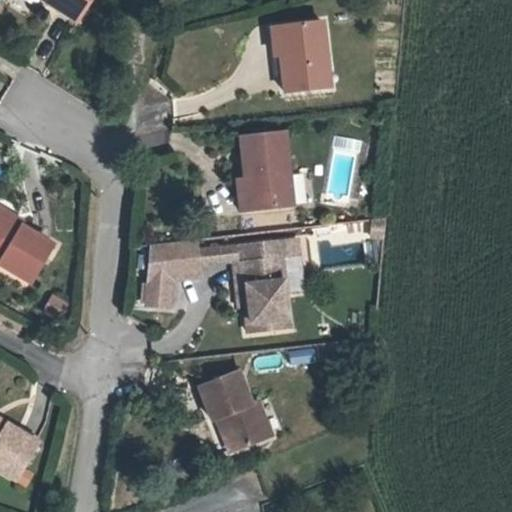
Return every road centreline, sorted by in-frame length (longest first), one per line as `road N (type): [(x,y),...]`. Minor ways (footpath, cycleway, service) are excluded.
road 1 (residential): [(72,511),(144,54),(136,0)]
road 2 (unknown): [(124,177),(101,148),(15,105)]
